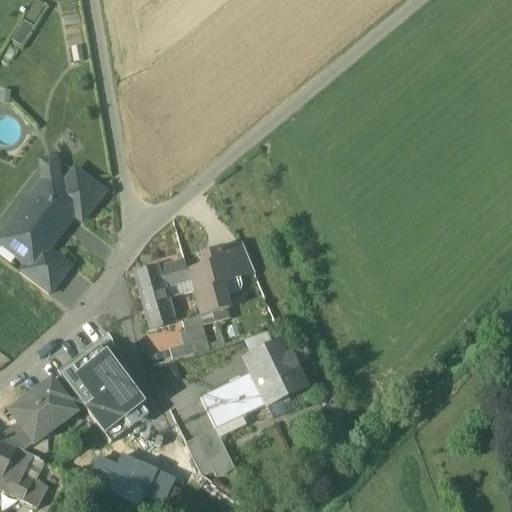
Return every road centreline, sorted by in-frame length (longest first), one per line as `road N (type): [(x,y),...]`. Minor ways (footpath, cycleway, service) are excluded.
road 1 (residential): [(139,239),(422,0)]
road 2 (residential): [(139,239),(92,0)]
road 3 (residential): [(0,387),(92,307),(139,239)]
